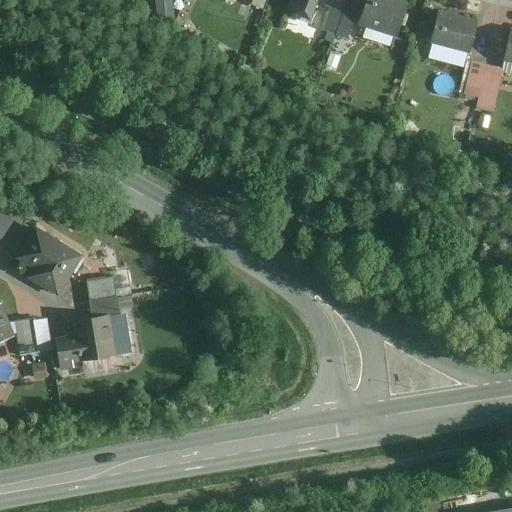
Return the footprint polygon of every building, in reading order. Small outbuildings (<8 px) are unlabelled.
[(175,17),(172,0),(156,0),(159,19),(175,17)] [(268,0),(253,0),(251,6),(265,10),(268,0)] [(290,0),(287,10),(312,19),(319,5),(324,8),(327,0),(290,0)] [(410,1),(406,0),(368,0),(360,25),(398,37),(410,1)] [(325,30),(337,34),(344,12),(333,8),(325,30)] [(479,21),(440,10),(431,43),(469,54),(479,21)] [(355,16),(344,12),(337,34),(348,38),(355,16)] [(335,68),(340,57),(330,54),(326,64),(335,68)] [(503,71),(473,63),(465,95),(479,98),(477,109),(492,112),(503,71)] [(123,108),(107,100),(102,109),(119,117),(123,108)] [(489,140),(472,136),(468,151),(486,155),(489,140)] [(83,258),(35,229),(16,260),(32,270),(27,279),(59,298),(83,258)] [(112,278),(87,283),(90,300),(116,295),(112,278)] [(116,295),(90,300),(93,319),(119,315),(116,295)] [(1,305),(0,305),(0,361),(11,357),(2,342),(14,336),(1,305)] [(76,337),(55,339),(59,368),(115,361),(111,318),(74,323),(76,337)] [(36,353),(31,321),(15,323),(20,355),(36,353)] [(45,365),(33,367),(35,380),(47,379),(45,365)]
